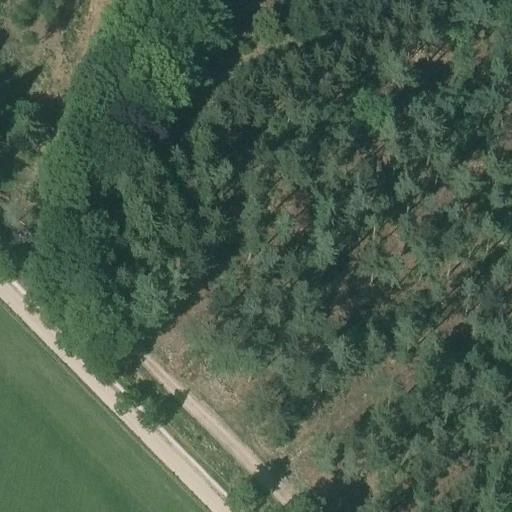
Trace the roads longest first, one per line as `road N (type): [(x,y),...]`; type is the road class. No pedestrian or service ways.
road 1 (track): [(158,0),(82,185),(96,295),(128,349),(294,511)]
road 2 (track): [(218,511),(0,288)]
